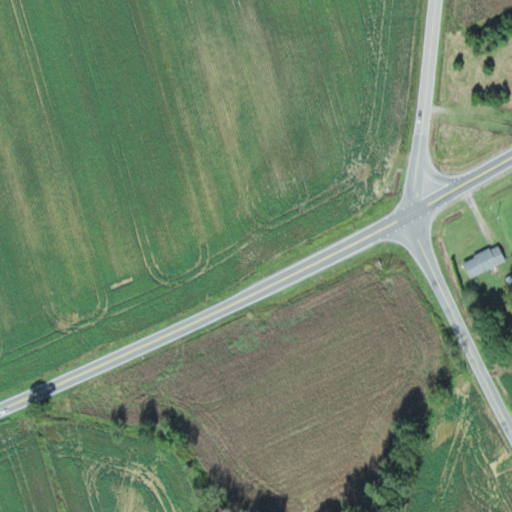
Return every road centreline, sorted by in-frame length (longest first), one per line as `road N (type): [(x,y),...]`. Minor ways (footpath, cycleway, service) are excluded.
road 1 (tertiary): [(0,398),(415,211)]
road 2 (tertiary): [(436,0),(415,211),(435,273),(511,425)]
